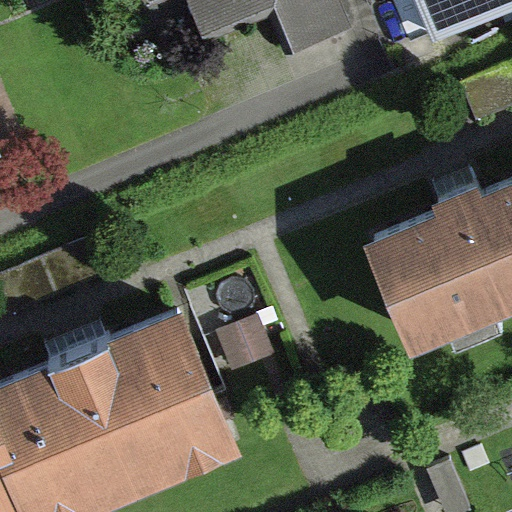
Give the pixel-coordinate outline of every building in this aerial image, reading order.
[(348,0),(159,0),(164,9),(184,0),(192,0),(208,36),(279,5),(301,54),(361,28),(348,0)] [(511,0),(426,0),(444,41),(511,11),(511,0)] [(511,76),(473,91),(485,120),(511,109),(511,76)] [(511,169),(375,228),(416,323),(511,282),(511,169)] [(96,244),(7,282),(20,312),(109,273),(96,244)] [(183,290),(0,363),(0,425),(26,490),(35,511),(47,511),(242,433),(183,290)] [(226,327),(238,364),(280,351),(268,314),(226,327)] [(0,500),(26,490),(0,425),(0,500)]
